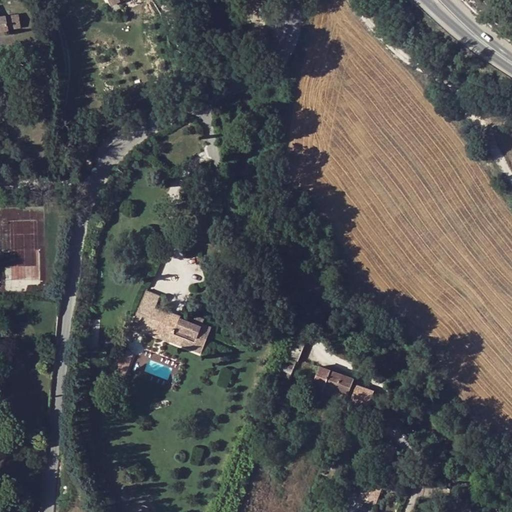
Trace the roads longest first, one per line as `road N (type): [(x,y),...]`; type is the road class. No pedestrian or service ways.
road 1 (tertiary): [(48,511),(73,244),(101,175),(137,139),(266,75),(292,31),(294,0)]
road 2 (unknown): [(348,0),(392,50),(451,96),(511,184)]
